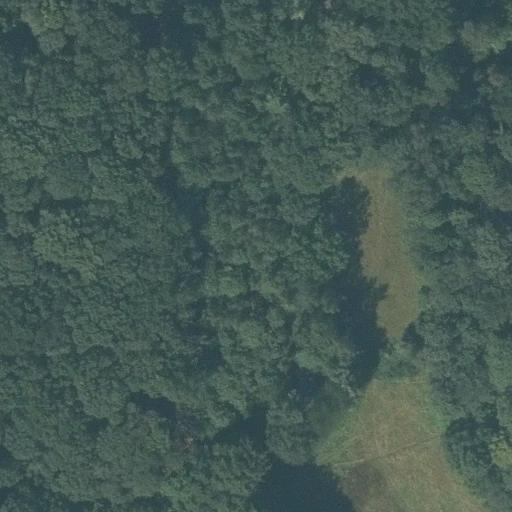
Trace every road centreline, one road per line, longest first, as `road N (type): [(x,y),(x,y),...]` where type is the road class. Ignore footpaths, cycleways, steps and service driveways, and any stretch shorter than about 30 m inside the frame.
road 1 (unknown): [(167,443),(163,286),(139,79),(145,0)]
road 2 (track): [(180,440),(183,290),(147,0)]
road 3 (track): [(511,402),(490,322),(498,259),(511,238)]
road 4 (track): [(211,0),(268,24),(326,0)]
